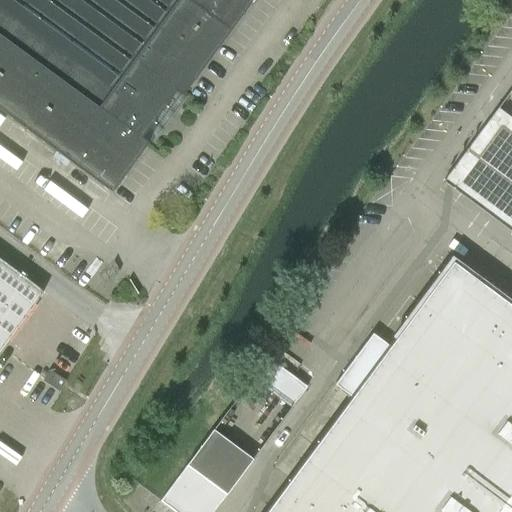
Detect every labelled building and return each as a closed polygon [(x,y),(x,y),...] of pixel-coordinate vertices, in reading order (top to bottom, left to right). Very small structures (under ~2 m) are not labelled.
[(0,0),(0,111),(61,157),(111,193),(182,96),(175,91),(209,44),(215,49),(251,0),(0,0)] [(0,350),(43,293),(40,290),(0,260),(0,350)] [(511,511),(511,305),(509,303),(452,261),(422,302),(389,346),(372,333),(360,349),(334,384),(351,397),(266,511),(511,511)] [(306,387),(267,357),(252,378),(291,407),(306,387)] [(49,371),(43,381),(58,391),(65,381),(49,371)] [(213,511),(252,460),(212,431),(160,501),(174,511),(213,511)]
